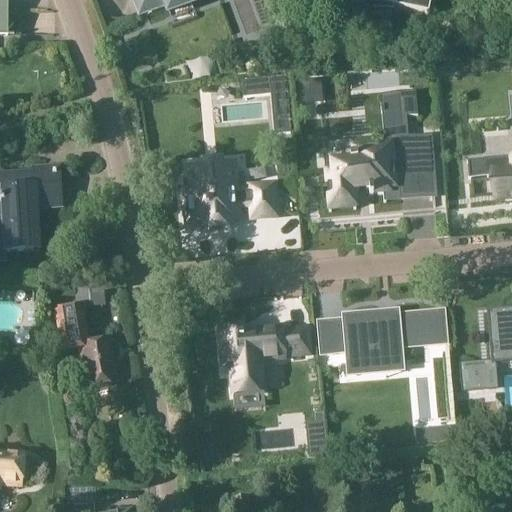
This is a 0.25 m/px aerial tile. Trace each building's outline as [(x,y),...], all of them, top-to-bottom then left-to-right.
[(134,0),(141,16),(162,9),(166,19),(197,8),(194,0),(134,0)] [(511,0),(353,0),(353,2),(428,17),(431,0),(511,0)] [(0,38),(9,39),(9,32),(14,27),(8,21),(8,4),(0,4),(0,38)] [(286,78),(241,81),(242,98),(271,96),(274,135),(291,134),(286,78)] [(415,102),(402,103),(403,119),(417,118),(415,102)] [(429,142),(406,144),(385,146),(386,151),(354,154),(355,163),(332,165),(333,176),(328,176),(330,212),(353,210),(352,197),(356,197),(355,186),(365,185),(366,196),(372,195),(372,199),(385,198),(385,202),(433,199),(429,142)] [(511,159),(469,163),(470,182),(492,180),(494,203),(511,201),(511,159)] [(237,197),(234,166),(220,167),(220,165),(203,166),(204,169),(190,170),(191,179),(186,179),(188,194),(184,195),(185,204),(181,204),(183,217),(186,217),(187,226),(204,225),(205,232),(229,229),(229,223),(238,221),(237,209),(252,208),(253,220),(276,219),(273,189),(250,190),(251,195),(237,197)] [(0,265),(7,265),(6,254),(39,251),(36,212),(46,211),(45,202),(61,201),(59,175),(0,178),(0,265)] [(104,305),(103,289),(74,292),(75,307),(104,305)] [(116,385),(109,344),(88,348),(81,309),(52,314),(59,352),(81,349),(88,390),(116,385)] [(344,325),(320,327),(322,354),(339,353),(339,357),(347,356),(348,367),(400,362),(399,351),(446,347),(443,315),(398,318),(398,316),(382,318),(381,317),(343,320),(344,325)] [(511,316),(487,319),(491,360),(511,358),(511,316)] [(48,340),(47,321),(36,323),(37,341),(48,340)] [(309,356),(307,329),(280,332),(280,330),(255,332),(255,334),(243,336),(242,328),(218,330),(222,368),(230,367),(233,396),(263,393),(260,363),(283,361),(283,359),(309,356)] [(491,364),(459,367),(462,395),(497,392),(495,364),(491,364)] [(324,423),(323,415),(314,416),(315,424),(324,423)] [(324,424),(305,426),(308,460),(327,458),(324,424)] [(448,430),(415,433),(416,448),(450,445),(448,430)] [(0,486),(21,488),(21,484),(30,484),(35,482),(39,479),(41,475),(41,470),(35,464),(30,462),(23,462),(23,457),(0,455),(0,486)] [(352,467),(356,479),(369,475),(365,463),(352,467)] [(95,489),(67,490),(66,506),(95,506),(95,489)]
